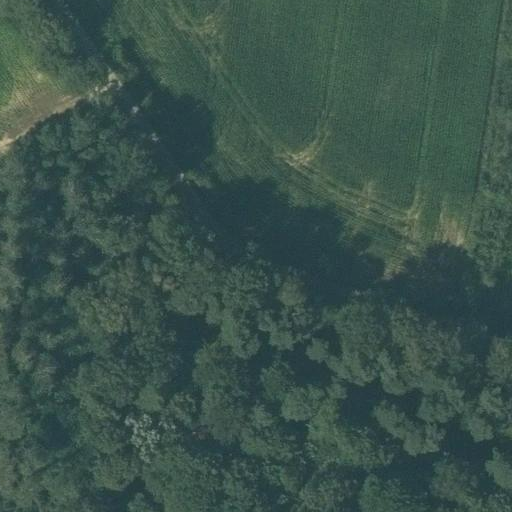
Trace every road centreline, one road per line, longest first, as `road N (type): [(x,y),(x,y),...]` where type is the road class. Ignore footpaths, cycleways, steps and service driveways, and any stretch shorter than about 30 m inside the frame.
road 1 (unclassified): [(65,0),(239,245),(511,338)]
road 2 (track): [(127,88),(0,153)]
